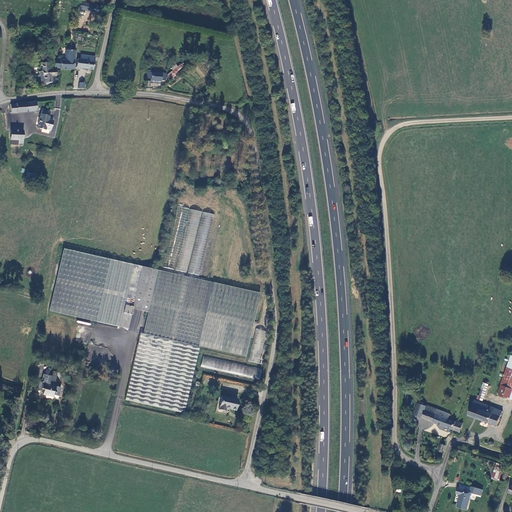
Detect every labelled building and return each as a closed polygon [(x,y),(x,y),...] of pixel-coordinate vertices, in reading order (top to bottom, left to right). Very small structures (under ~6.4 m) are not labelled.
[(93,12),(95,5),(87,3),(85,10),(93,12)] [(60,69),(74,69),(75,51),(67,51),(66,61),(64,61),(55,61),(55,68),(60,68),(60,69)] [(94,63),(95,64),(96,62),(77,59),(76,68),(93,70),(94,63)] [(56,76),(56,70),(49,70),(49,62),(43,62),(43,70),(40,71),(40,74),(38,76),(38,79),(39,80),(39,82),(44,82),(44,83),(45,83),(48,83),(48,86),(51,86),(52,83),(52,84),(52,76),(56,76)] [(175,76),(186,67),(184,63),(182,65),(181,64),(172,71),(175,76)] [(160,80),(165,81),(165,74),(148,72),(147,79),(150,79),(150,82),(151,82),(158,83),(160,83),(160,80)] [(39,105),(39,101),(31,102),(25,104),(25,103),(16,104),(11,105),(11,113),(18,112),(28,111),(36,110),(36,105),(39,105)] [(37,128),(45,130),(45,128),(50,129),(53,120),(48,119),(50,111),(42,109),(37,128)] [(23,131),(11,131),(10,140),(18,140),(18,144),(22,144),(23,131)] [(177,206),(163,271),(201,280),(216,215),(177,206)] [(98,323),(111,260),(64,249),(49,312),(98,323)] [(144,267),(111,260),(98,323),(120,328),(126,306),(133,308),(144,267)] [(133,310),(148,313),(158,270),(144,267),(133,308),(126,306),(120,328),(128,330),(133,310)] [(163,271),(158,270),(148,313),(143,335),(199,348),(246,358),(260,294),(201,280),(163,271)] [(260,364),(266,331),(255,329),(249,361),(260,364)] [(143,335),(141,334),(141,336),(125,401),(184,415),(199,348),(143,335)] [(259,380),(262,369),(203,356),(201,366),(259,380)] [(511,370),(507,369),(504,378),(501,386),(511,390),(511,370)] [(54,382),(57,373),(46,370),(45,375),(51,376),(49,381),(54,382)] [(43,390),(42,394),(52,397),(53,396),(58,397),(60,389),(55,387),(55,386),(48,384),(49,381),(51,376),(45,375),(43,374),(41,382),(39,382),(38,388),(40,389),(43,390)] [(482,382),(477,400),(483,401),(488,383),(482,382)] [(511,393),(511,390),(501,386),(498,395),(510,400),(511,393)] [(237,400),(221,396),(218,410),(224,412),(225,408),(234,411),(237,400)] [(468,415),(497,426),(500,416),(497,415),(499,409),(474,400),(468,415)] [(414,416),(423,419),(428,405),(419,402),(414,416)] [(423,419),(455,430),(459,421),(450,418),(452,414),(428,405),(423,419)] [(466,424),(459,421),(455,430),(463,433),(466,424)] [(500,471),(495,470),(493,477),(500,479),(502,472),(500,471)] [(470,495),(479,497),(480,492),(471,489),(470,493),(458,490),(457,495),(460,496),(457,508),(466,510),(470,495)]
